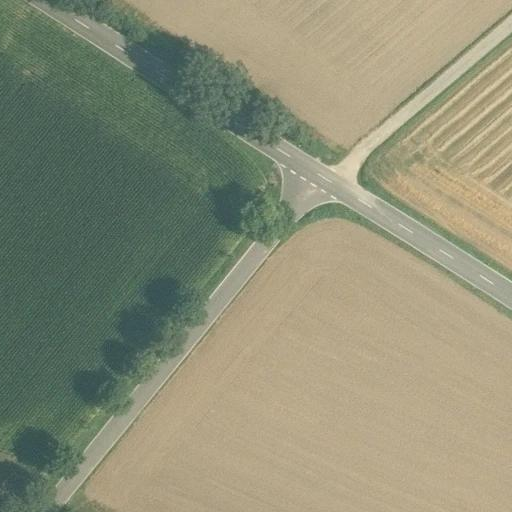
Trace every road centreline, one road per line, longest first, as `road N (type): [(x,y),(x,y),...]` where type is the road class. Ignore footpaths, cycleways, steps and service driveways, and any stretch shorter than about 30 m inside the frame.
road 1 (residential): [(48,511),(319,177)]
road 2 (residential): [(39,0),(319,177)]
road 3 (track): [(511,25),(332,184)]
road 4 (residential): [(319,177),(511,301)]
